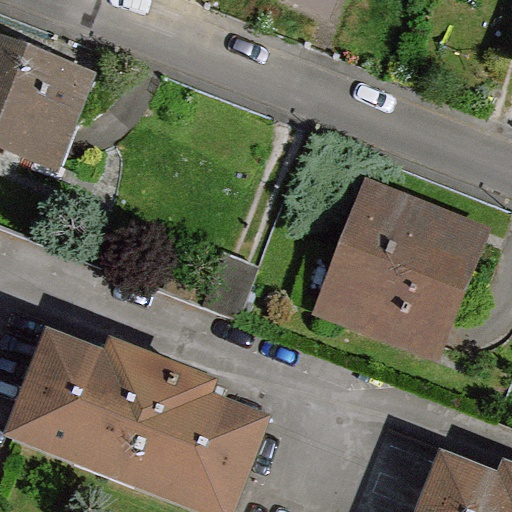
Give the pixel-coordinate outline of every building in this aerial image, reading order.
[(297,0),(340,17),(346,0),(297,0)] [(0,47),(0,141),(53,163),(70,120),(82,125),(97,87),(0,47)] [(486,233),(365,187),(315,317),(437,363),(448,332),(486,233)] [(60,343),(27,429),(86,452),(82,464),(141,487),(146,476),(237,511),(270,428),(212,406),(217,393),(183,379),(178,390),(156,382),(161,369),(124,355),(119,366),(60,343)] [(422,511),(511,511),(511,469),(507,468),(502,481),(444,458),(422,511)]
